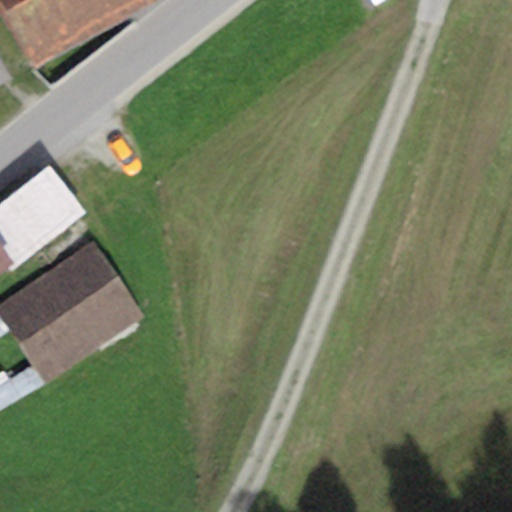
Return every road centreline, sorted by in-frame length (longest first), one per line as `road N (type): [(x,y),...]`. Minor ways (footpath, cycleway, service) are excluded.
road 1 (track): [(237,511),(251,492),(320,280),(447,0)]
road 2 (tertiary): [(0,164),(208,0)]
